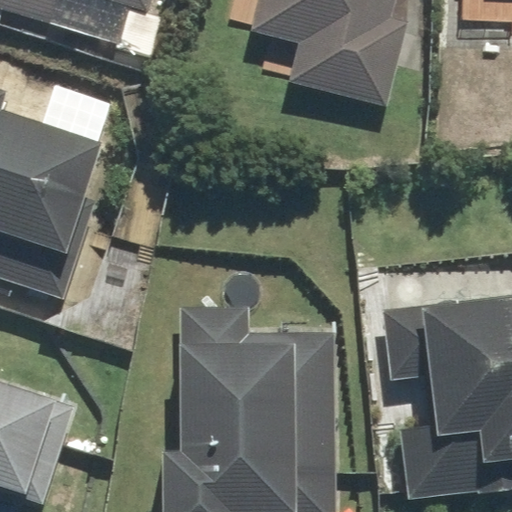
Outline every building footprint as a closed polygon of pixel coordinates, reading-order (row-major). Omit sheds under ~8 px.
[(0,0),(0,13),(144,51),(156,0),(0,0)] [(396,18),(399,0),(264,0),(257,32),(304,43),(294,84),(389,106),(410,21),(396,18)] [(0,275),(66,297),(116,144),(8,108),(16,85),(0,80),(0,275)] [(511,295),(386,311),(395,378),(436,373),(443,426),(402,432),(411,501),(511,487),(511,295)] [(340,511),(337,333),(253,335),(253,307),(184,308),(187,452),(169,452),(170,511),(340,511)] [(0,491),(45,505),(77,401),(0,377),(0,491)]
